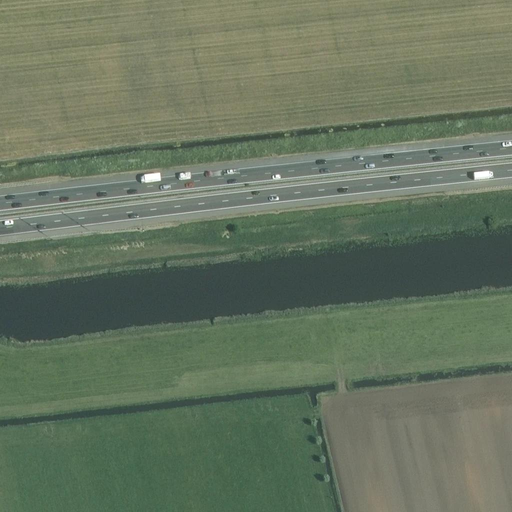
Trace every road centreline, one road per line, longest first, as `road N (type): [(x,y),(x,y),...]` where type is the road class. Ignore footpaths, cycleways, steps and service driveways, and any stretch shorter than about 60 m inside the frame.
road 1 (motorway): [(0,227),(511,169)]
road 2 (motorway): [(511,147),(0,203)]
